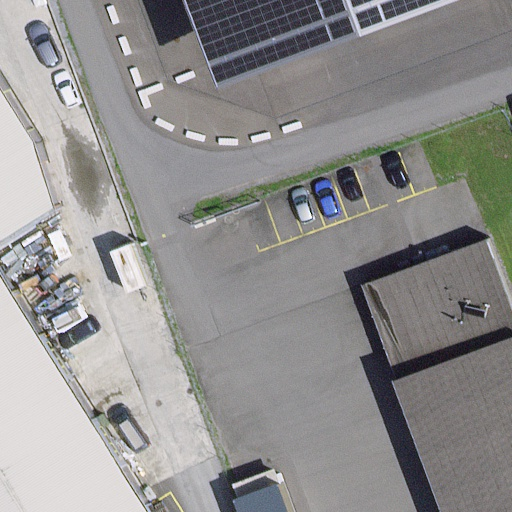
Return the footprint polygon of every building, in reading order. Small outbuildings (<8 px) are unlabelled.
[(200,0),(225,66),(400,0),(200,0)] [(0,239),(60,203),(0,105),(0,239)] [(511,511),(511,304),(490,245),(376,287),(459,511),(511,511)] [(0,511),(150,511),(0,266),(0,511)] [(294,511),(282,462),(238,473),(248,511),(294,511)]
